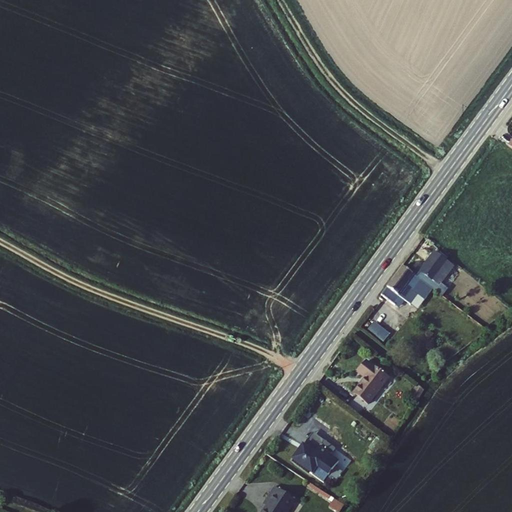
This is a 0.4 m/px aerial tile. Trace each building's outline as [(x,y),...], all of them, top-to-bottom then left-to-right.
[(428,276),(454,295),(460,288),(453,283),(452,285),(448,282),(461,264),(448,254),(432,274),(430,272),(428,276)] [(411,298),(428,312),(435,303),(431,301),(433,297),(420,287),(428,276),(416,267),(393,297),(405,306),(411,298)] [(385,341),(391,333),(375,320),(369,328),(385,341)] [(363,397),(378,408),(398,382),(375,366),(367,377),(373,383),(363,397)] [(427,397),(432,401),(436,394),(432,391),(427,397)] [(363,397),(352,411),(368,422),(378,408),(363,397)] [(303,463),(336,487),(351,464),(319,442),(303,463)] [(270,511),(298,511),(304,503),(282,489),(274,501),(277,504),(270,511)]
